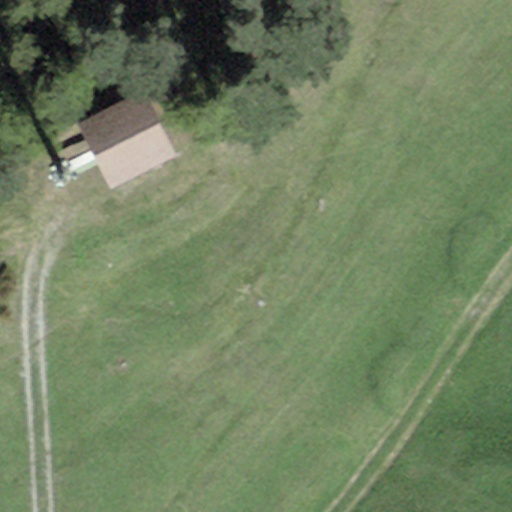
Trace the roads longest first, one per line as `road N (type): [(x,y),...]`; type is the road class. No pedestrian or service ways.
road 1 (track): [(39,511),(39,414),(77,217)]
road 2 (track): [(511,322),(328,511)]
